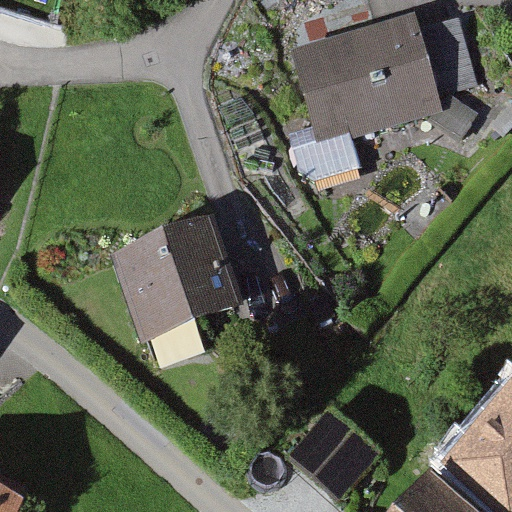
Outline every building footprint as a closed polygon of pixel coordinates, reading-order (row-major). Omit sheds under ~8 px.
[(417,34),(296,69),(317,141),(292,148),(303,185),(318,194),(365,180),(356,150),(444,124),(439,108),(484,95),(465,30),(420,43),(417,34)] [(244,326),(215,238),(117,270),(146,358),(244,326)] [(511,511),(511,414),(454,479),(490,511),(511,511)] [(382,465),(333,424),(291,470),(341,511),(382,465)] [(0,511),(25,511),(28,504),(0,491),(0,511)]
